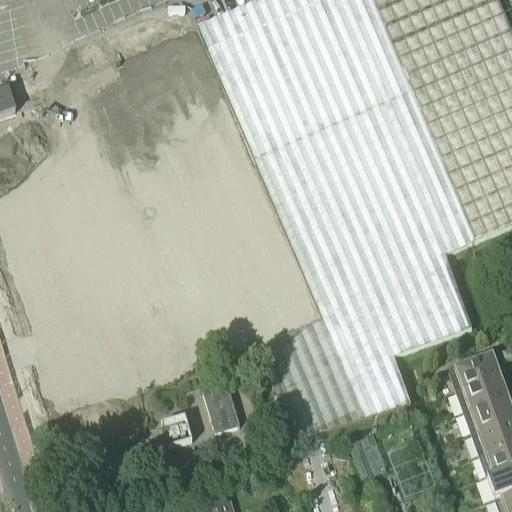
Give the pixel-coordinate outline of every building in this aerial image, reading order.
[(444,259),(511,229),(511,0),(267,0),(113,66),(218,310),(242,299),(258,338),(257,339),(289,446),(410,409),(393,361),(471,333),(444,259)] [(0,119),(15,115),(8,93),(0,94),(0,119)] [(499,380),(497,376),(495,368),(511,361),(511,360),(509,352),(447,374),(455,395),(499,380)] [(463,417),(511,399),(511,389),(509,391),(504,393),(499,380),(455,395),(463,417)] [(215,438),(238,430),(226,387),(202,394),(215,438)] [(511,424),(511,416),(510,411),(508,411),(506,408),(511,406),(511,399),(463,417),(471,439),(511,424)] [(191,445),(189,438),(194,436),(191,425),(186,427),(184,420),(160,427),(168,452),(191,445)] [(478,460),(511,448),(511,424),(471,439),(478,460)] [(385,474),(372,440),(347,449),(360,483),(385,474)] [(511,472),(511,448),(478,460),(486,482),(511,472)] [(494,503),(511,496),(511,472),(486,482),(494,503)] [(511,511),(511,496),(494,503),(496,511),(511,511)]
